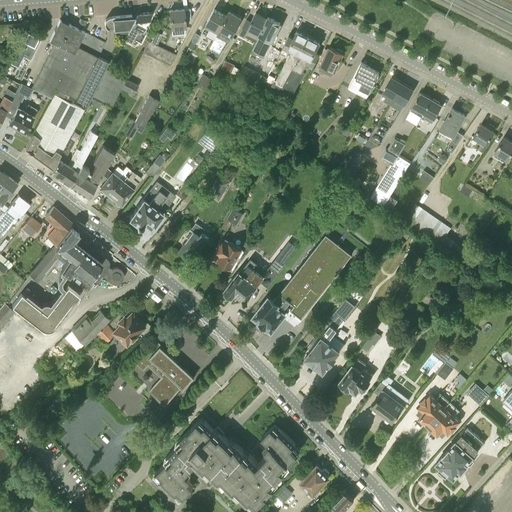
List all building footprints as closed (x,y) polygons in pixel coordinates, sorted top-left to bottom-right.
[(189,9),(170,10),(171,28),(172,33),(174,33),(174,31),(185,30),(185,27),(186,27),(185,20),(189,20),(190,16),(189,9)] [(217,35),(219,30),(227,15),(214,9),(207,23),(202,31),(215,38),(217,35)] [(151,12),(136,13),(135,13),(134,17),(131,17),(124,31),(127,31),(124,38),(132,42),(137,32),(140,34),(151,12)] [(229,41),(241,18),(229,12),(227,15),(219,30),(217,35),(229,41)] [(255,40),(267,18),(256,13),(251,22),(246,19),(238,35),(253,43),(255,40)] [(112,18),(113,28),(113,32),(124,31),(131,17),(112,18)] [(263,56),(280,23),(268,17),(267,18),(255,40),(256,41),(252,50),(263,56)] [(81,30),(59,19),(49,38),(55,40),(73,49),(81,30)] [(16,30),(8,27),(5,34),(13,37),(16,30)] [(112,106),(121,87),(126,78),(105,68),(109,61),(98,56),(105,42),(81,30),(73,49),(55,88),(63,92),(69,95),(75,98),(87,104),(92,95),(112,106)] [(290,46),(287,52),(290,53),(276,78),(269,75),(268,78),(258,72),(252,83),(263,89),(270,92),(273,85),(281,88),(277,96),(291,103),(298,91),(295,89),(305,71),(304,70),(306,66),(308,67),(309,65),(312,67),(313,65),(314,66),(320,53),(315,51),(320,42),(314,39),(315,38),(303,32),(302,33),(297,31),(294,37),(289,46),(290,46)] [(201,35),(195,32),(191,41),(196,43),(201,35)] [(286,54),(287,52),(290,46),(289,46),(294,37),(289,35),(281,52),(286,54)] [(55,40),(31,88),(33,89),(50,98),(55,88),(73,49),(55,40)] [(148,41),(142,51),(170,65),(176,54),(148,41)] [(336,50),(329,47),(319,69),(332,76),(343,51),(337,48),(336,50)] [(348,87),(367,96),(379,72),(373,69),(372,70),(369,69),(370,66),(361,62),(348,87)] [(238,75),(252,83),(258,72),(244,64),(238,75)] [(203,74),(196,84),(207,90),(213,80),(203,74)] [(390,103),(402,83),(392,77),(384,90),(382,94),(386,96),(384,100),(390,103)] [(138,84),(127,79),(126,78),(121,87),(133,94),(134,93),(138,84)] [(18,100),(22,93),(29,97),(33,89),(31,88),(20,82),(13,97),(18,100)] [(399,104),(403,106),(413,89),(412,89),(402,83),(403,83),(402,83),(390,103),(397,107),(399,104)] [(69,138),(84,110),(72,103),(75,98),(69,95),(67,100),(61,97),(63,92),(55,88),(50,98),(52,98),(33,133),(25,148),(34,154),(36,154),(41,147),(47,152),(43,159),(43,161),(52,168),(61,151),(69,138)] [(422,116),(433,99),(421,93),(422,92),(421,92),(406,118),(417,124),(422,116)] [(159,101),(150,96),(148,95),(134,121),(133,120),(126,133),(131,137),(139,123),(145,126),(159,101)] [(0,120),(11,99),(4,96),(0,103),(0,120)] [(432,122),(435,118),(442,104),(441,104),(433,99),(422,116),(432,122)] [(24,131),(37,109),(28,104),(24,110),(18,106),(9,123),(17,128),(17,129),(22,132),(23,130),(24,131)] [(456,130),(458,127),(465,115),(452,108),(446,120),(445,119),(439,129),(440,130),(439,131),(452,138),(451,140),(457,145),(464,135),(456,130)] [(471,140),(484,147),(494,131),(481,124),(471,140)] [(348,137),(352,129),(346,125),(342,133),(348,137)] [(175,133),(167,127),(158,138),(163,141),(167,136),(171,139),(175,133)] [(210,127),(200,140),(206,144),(215,131),(210,127)] [(60,177),(69,184),(81,163),(97,134),(91,130),(80,150),(76,148),(70,159),(69,159),(60,177)] [(357,139),(366,144),(368,139),(360,134),(357,139)] [(506,162),(508,159),(511,152),(511,141),(504,136),(494,151),(492,156),(499,160),(501,158),(506,162)] [(373,198),(384,205),(390,196),(410,162),(399,156),(406,143),(395,137),(388,148),(386,147),(381,156),(394,163),(373,198)] [(443,164),(455,147),(435,137),(425,152),(443,164)] [(51,171),(60,177),(69,159),(66,157),(75,141),(69,138),(61,151),(52,168),(51,171)] [(70,184),(68,188),(67,188),(76,194),(85,202),(88,196),(98,178),(106,170),(107,168),(106,166),(115,152),(103,144),(93,161),(96,163),(90,172),(89,171),(87,170),(89,168),(81,163),(69,184),(70,184)] [(195,161),(200,165),(205,159),(200,155),(195,161)] [(152,176),(162,163),(156,158),(153,161),(153,162),(146,171),(152,176)] [(106,170),(98,178),(104,182),(100,188),(99,188),(99,189),(99,190),(100,191),(100,192),(101,192),(102,192),(103,192),(104,192),(105,191),(111,196),(131,170),(126,166),(123,170),(117,165),(112,172),(107,168),(106,170)] [(131,170),(111,196),(121,204),(138,182),(133,178),(136,174),(131,170)] [(231,181),(219,174),(207,194),(219,201),(231,181)] [(0,203),(1,204),(15,187),(14,185),(16,182),(8,176),(0,186),(0,203)] [(150,229),(171,202),(165,197),(166,195),(159,189),(157,191),(152,187),(144,197),(143,197),(139,202),(129,217),(137,224),(137,227),(143,226),(143,223),(150,229)] [(18,194),(6,208),(4,212),(0,208),(0,237),(6,229),(7,229),(13,222),(13,223),(29,203),(18,194)] [(390,196),(384,205),(384,206),(391,211),(398,200),(390,196)] [(451,228),(416,203),(403,221),(443,249),(443,248),(446,250),(447,250),(459,258),(465,249),(446,235),(451,228)] [(46,235),(54,242),(64,230),(68,225),(69,226),(72,223),(53,206),(44,216),(54,226),(46,235)] [(233,208),(227,219),(222,228),(227,231),(232,222),(237,225),(243,214),(233,208)] [(30,216),(21,227),(31,236),(41,224),(30,216)] [(189,237),(179,250),(190,258),(198,247),(199,249),(209,236),(203,232),(205,229),(196,223),(194,225),(186,235),(189,237)] [(72,228),(69,226),(68,225),(64,230),(54,242),(55,243),(29,273),(37,280),(57,257),(64,262),(64,263),(61,267),(63,268),(60,272),(62,274),(64,276),(68,272),(69,271),(85,283),(91,287),(90,288),(91,288),(102,274),(112,282),(115,283),(118,282),(121,281),(122,278),(123,275),(122,272),(120,269),(117,268),(114,267),(111,269),(108,266),(109,263),(108,261),(107,258),(91,246),(93,244),(90,242),(88,244),(77,235),(79,233),(72,228)] [(404,225),(398,233),(407,239),(412,231),(404,225)] [(211,257),(231,268),(242,247),(224,237),(211,257)] [(273,310),(279,315),(283,310),(298,322),(302,313),(304,314),(308,305),(311,307),(315,297),(317,299),(321,289),(323,291),(327,281),(329,283),(333,273),(335,275),(339,265),(342,267),(348,260),(322,239),(269,306),(274,310),(273,310)] [(248,302),(248,296),(261,281),(269,287),(285,264),(276,257),(264,271),(255,264),(258,262),(251,256),(239,270),(223,289),(224,289),(225,293),(228,296),(232,296),(233,296),(235,293),(242,298),(243,302),(248,302)] [(65,287),(62,285),(62,280),(64,276),(62,274),(59,277),(58,279),(57,281),(57,282),(57,284),(58,286),(59,287),(61,289),(58,292),(50,303),(47,302),(44,302),(41,304),(41,305),(26,293),(25,295),(21,292),(13,303),(43,327),(53,325),(78,294),(67,285),(65,287)] [(462,287),(467,280),(464,277),(458,285),(462,287)] [(342,323),(345,320),(355,306),(345,298),(332,315),(342,323)] [(274,310),(269,306),(264,301),(263,303),(250,320),(268,334),(282,317),(279,315),(273,310),(274,310)] [(0,327),(14,311),(5,303),(0,309),(0,327)] [(128,342),(146,325),(138,317),(141,313),(135,307),(118,323),(119,325),(115,330),(128,342)] [(72,328),(77,334),(86,342),(109,318),(102,311),(92,320),(86,314),(72,328)] [(337,329),(331,324),(305,357),(323,371),(329,364),(330,364),(337,356),(336,356),(340,350),(340,349),(344,343),(333,334),(337,329)] [(374,331),(363,346),(368,350),(373,343),(375,345),(381,336),(374,331)] [(165,347),(155,338),(134,360),(143,368),(153,358),(166,370),(148,389),(164,404),(191,376),(176,362),(174,364),(160,351),(165,347)] [(430,376),(447,356),(438,348),(421,368),(430,376)] [(358,358),(340,381),(349,388),(350,386),(359,393),(374,376),(365,368),(367,366),(358,358)] [(446,362),(437,373),(445,379),(454,368),(446,362)] [(391,419),(392,421),(409,401),(401,395),(397,399),(385,390),(388,385),(382,380),(373,392),(379,396),(372,405),(373,406),(373,409),(375,411),(378,410),(385,415),(385,419),(387,421),(391,419)] [(474,398),(481,404),(489,395),(492,391),(486,386),(483,390),(482,389),(474,398)] [(511,389),(503,399),(511,407),(511,416),(505,424),(506,425),(511,418),(511,389)] [(420,417),(429,425),(447,402),(439,394),(435,399),(428,394),(418,406),(421,408),(418,412),(421,415),(420,417)] [(453,428),(452,428),(459,421),(453,415),(457,411),(447,402),(429,425),(437,433),(439,431),(442,434),(445,431),(448,433),(452,429),(453,428)] [(283,468),(299,451),(293,445),(295,443),(281,429),(279,431),(273,425),(261,437),(267,442),(264,446),(269,451),(259,461),(252,454),(250,456),(237,443),(235,445),(222,433),(220,435),(207,422),(205,424),(199,418),(181,437),(183,439),(170,452),(172,454),(166,460),(155,472),(161,478),(159,480),(174,494),(178,489),(184,495),(193,486),(187,480),(191,476),(186,471),(196,461),(203,468),(205,466),(218,479),(220,477),(232,490),(234,488),(247,500),(249,498),(255,504),(274,485),(272,483),(285,470),(283,468)] [(479,449),(485,442),(468,426),(461,433),(479,449)] [(479,449),(461,433),(436,462),(441,466),(437,470),(445,478),(449,474),(454,478),(461,470),(467,464),(468,465),(469,465),(470,465),(471,464),(474,460),(471,458),(473,455),(479,449)] [(306,488),(315,498),(322,491),(317,488),(329,476),(329,475),(329,472),(326,468),(323,469),(322,469),(317,464),(302,478),(308,485),(306,488)] [(285,486),(276,495),(283,503),(293,493),(285,486)] [(345,490),(324,511),(341,511),(354,498),(345,490)]
